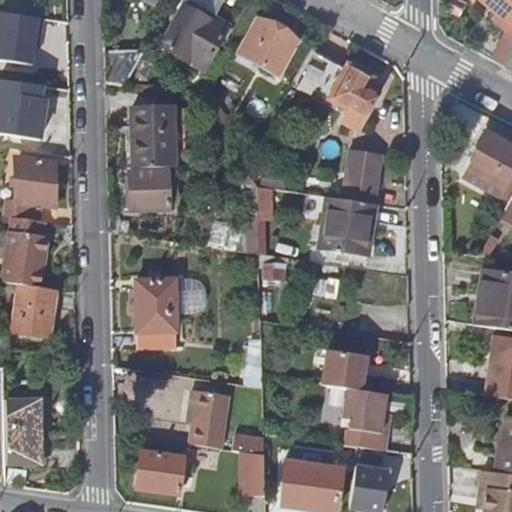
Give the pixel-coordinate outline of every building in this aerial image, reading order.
[(511,0),(480,0),(475,10),(511,31),(511,36),(511,38),(511,37),(511,0)] [(211,22),(182,6),(161,44),(205,69),(230,25),(214,15),(211,22)] [(43,22),(0,15),(0,63),(31,68),(34,51),(35,39),(40,40),(43,22)] [(293,32),(263,16),(242,53),(282,76),(301,42),(291,36),(293,32)] [(313,47),(291,83),(329,106),(334,99),(332,98),(348,68),(313,47)] [(104,52),(104,84),(124,87),(144,52),(104,52)] [(378,85),(348,68),(332,98),(334,99),(350,108),(366,118),(378,96),(374,94),(378,85)] [(0,83),(0,138),(38,144),(44,102),(39,102),(41,89),(0,83)] [(366,118),(350,108),(342,124),(357,133),(366,118)] [(163,170),(172,171),(170,109),(129,110),(131,171),(163,170)] [(511,141),(510,146),(484,132),(471,155),(474,157),(463,177),(508,204),(511,196),(511,141)] [(381,155),(349,150),(342,200),(374,205),(381,155)] [(10,218),(39,222),(39,213),(54,213),(53,163),(25,159),(24,167),(12,165),(14,204),(4,203),(3,217),(10,218)] [(168,175),(130,176),(130,213),(169,211),(168,175)] [(270,252),(272,186),(249,185),(247,252),(270,252)] [(511,196),(508,204),(501,216),(511,221),(511,196)] [(342,200),(318,197),(310,247),(366,254),(374,205),(342,200)] [(44,223),(39,222),(10,218),(1,284),(17,287),(39,290),(47,238),(42,237),(44,223)] [(490,236),(479,256),(491,257),(500,242),(490,236)] [(475,326),(511,331),(511,270),(483,266),(475,326)] [(183,278),(182,312),(194,312),(195,279),(183,278)] [(171,281),(133,281),(136,348),(173,346),(171,281)] [(54,292),(39,290),(17,287),(9,333),(46,339),(54,292)] [(486,397),(511,400),(511,338),(495,336),(486,397)] [(345,391),(361,393),(366,358),(325,352),(320,387),(345,391)] [(185,410),(186,388),(170,387),(168,409),(185,410)] [(361,393),(345,391),(340,421),(348,422),(347,431),(379,436),(385,397),(361,393)] [(189,447),(228,453),(235,404),(196,398),(189,447)] [(6,401),(9,465),(46,463),(43,399),(6,401)] [(493,473),(511,476),(511,421),(505,421),(502,451),(495,450),(493,473)] [(140,452),(136,489),(177,494),(180,467),(188,468),(190,459),(140,452)] [(264,499),(263,458),(238,454),(239,494),(244,500),(264,499)] [(288,455),(280,502),(334,510),(341,470),(295,462),(296,457),(288,455)] [(352,511),(386,511),(391,467),(355,462),(350,511),(352,511)] [(511,511),(511,476),(493,473),(481,472),(479,489),(486,490),(482,511),(511,511)]
